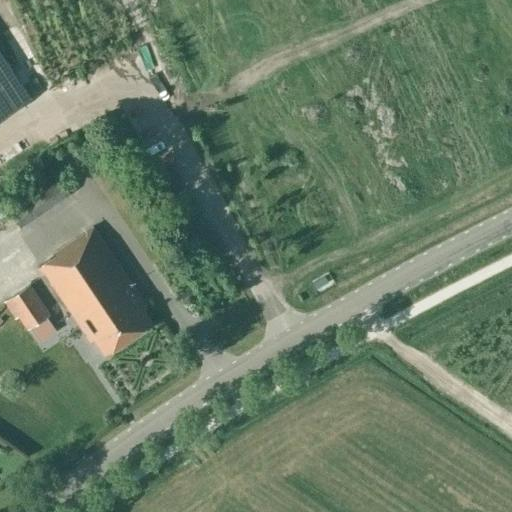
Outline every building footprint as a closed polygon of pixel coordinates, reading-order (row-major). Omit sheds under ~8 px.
[(0,117),(31,97),(0,50),(0,117)] [(69,190),(53,167),(3,202),(19,225),(69,190)] [(144,309),(147,306),(93,226),(53,252),(55,255),(37,267),(41,274),(45,271),(92,341),(95,339),(105,353),(153,322),(144,309)] [(4,301),(15,319),(18,317),(25,328),(49,314),(29,285),(4,301)] [(6,337),(0,345),(0,351),(8,357),(17,344),(6,337)]
